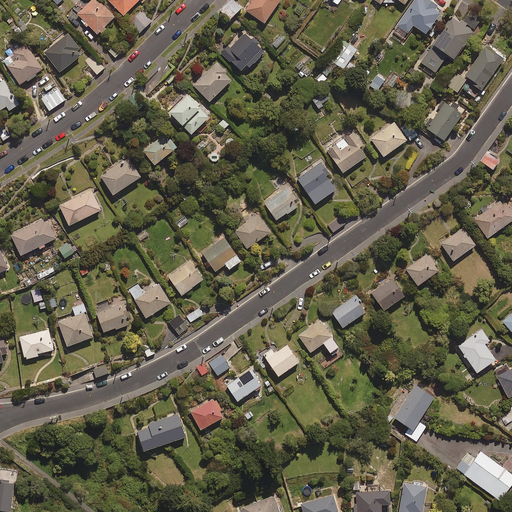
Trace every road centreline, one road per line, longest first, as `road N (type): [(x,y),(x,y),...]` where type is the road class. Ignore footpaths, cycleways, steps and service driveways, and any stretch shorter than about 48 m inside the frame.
road 1 (residential): [(0,418),(120,386),(182,357),(462,157),(511,90)]
road 2 (residential): [(0,167),(105,94),(203,0)]
